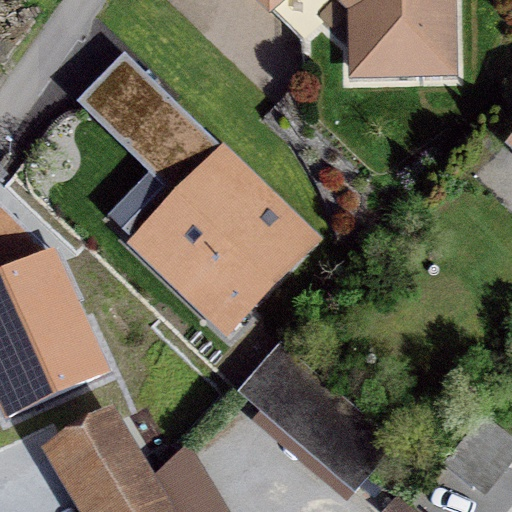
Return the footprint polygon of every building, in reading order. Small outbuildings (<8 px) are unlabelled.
[(256,0),(269,12),(280,0),(343,0),(354,10),(355,75),(450,73),(448,0),(256,0)] [(313,243),(168,104),(140,135),(194,187),(137,247),(227,334),(313,243)] [(240,395),(355,493),(395,447),(280,349),(240,395)] [(483,420),(445,467),(473,490),(511,443),(483,420)] [(159,511),(110,426),(67,452),(103,511),(159,511)]
